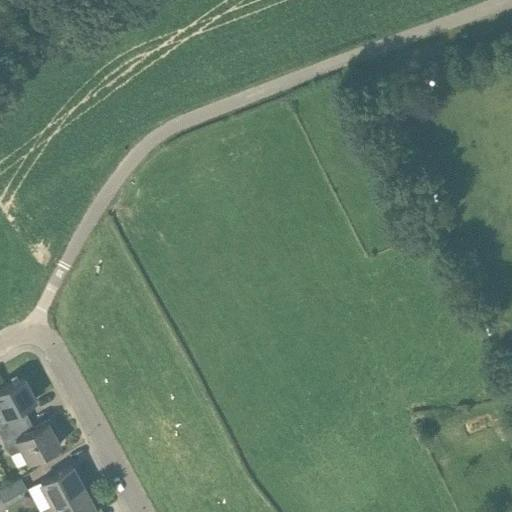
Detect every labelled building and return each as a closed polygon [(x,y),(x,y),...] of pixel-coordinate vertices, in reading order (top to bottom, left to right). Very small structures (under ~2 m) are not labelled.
[(0,432),(27,418),(21,407),(36,400),(23,375),(0,387),(0,432)] [(32,429),(27,418),(0,432),(0,435),(9,454),(20,448),(28,462),(60,445),(47,421),(32,429)] [(52,505),(83,488),(71,465),(39,481),(52,505)] [(0,499),(1,502),(25,489),(19,477),(0,487),(0,499)] [(95,511),(96,511),(83,488),(52,505),(40,511),(41,511),(95,511)]
